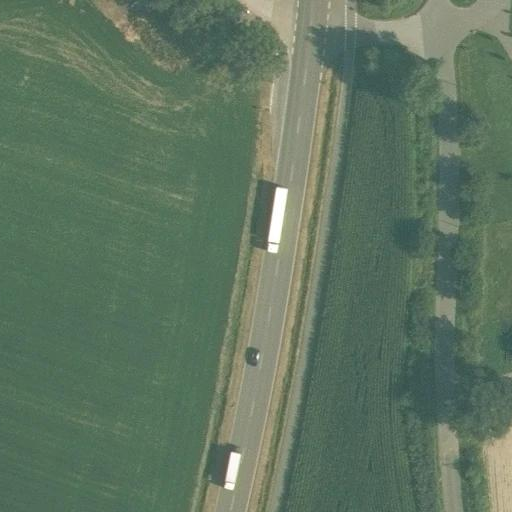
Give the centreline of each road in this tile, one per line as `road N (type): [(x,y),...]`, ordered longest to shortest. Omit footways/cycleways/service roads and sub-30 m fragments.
road 1 (primary): [(232,511),(306,11)]
road 2 (unclassified): [(447,28),(446,403)]
road 3 (unclassified): [(447,28),(349,26),(306,11)]
